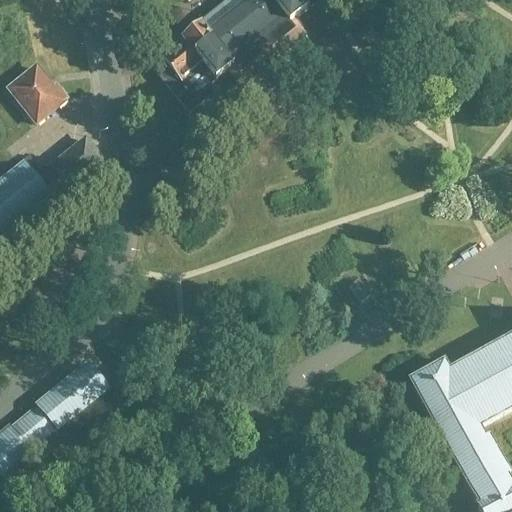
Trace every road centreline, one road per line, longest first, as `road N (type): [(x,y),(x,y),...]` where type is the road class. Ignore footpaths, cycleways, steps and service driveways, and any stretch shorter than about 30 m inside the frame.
road 1 (unclassified): [(64,511),(232,421),(511,244)]
road 2 (unknown): [(0,273),(124,174)]
